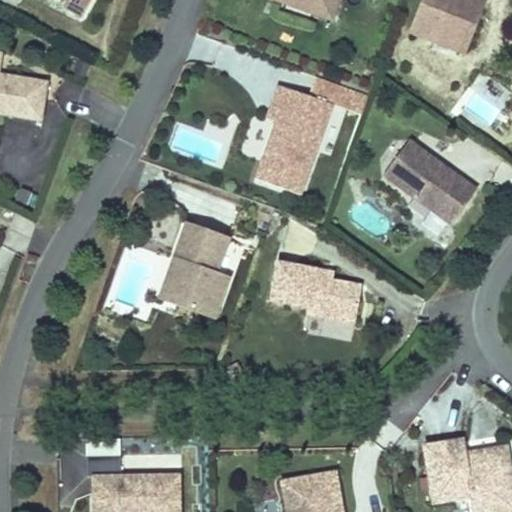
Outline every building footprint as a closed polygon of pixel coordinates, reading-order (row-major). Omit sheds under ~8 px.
[(81,0),(58,0),(56,3),(74,13),(81,0)] [(305,0),(303,5),(323,12),(327,0),(305,0)] [(475,0),(415,0),(406,24),(429,33),(432,26),(460,38),(475,0)] [(458,44),(460,38),(432,26),(429,33),(458,44)] [(0,113),(36,120),(42,81),(3,74),(2,78),(0,77),(0,113)] [(492,126),(511,95),(479,75),(459,106),(492,126)] [(325,102),(270,82),(262,104),(271,107),(246,176),(291,193),(325,102)] [(446,219),(470,185),(401,136),(377,173),(446,219)] [(429,216),(420,229),(443,245),(452,232),(429,216)] [(171,258),(183,262),(171,299),(213,314),(225,274),(212,268),(224,236),(184,222),(171,258)] [(158,294),(171,299),(183,262),(171,258),(158,294)] [(324,276),(326,267),(269,259),(264,297),(300,302),(299,309),(347,315),(354,281),(324,276)] [(471,452),(462,453),(461,449),(459,435),(422,440),(430,498),(467,492),(469,501),(511,495),(503,441),(471,447),(471,452)] [(85,477),(90,477),(90,511),(181,511),(181,473),(122,474),(122,454),(85,455),(85,477)] [(279,480),(284,511),(338,511),(331,471),(279,480)] [(470,511),(474,511),(511,505),(511,495),(469,501),(470,511)]
